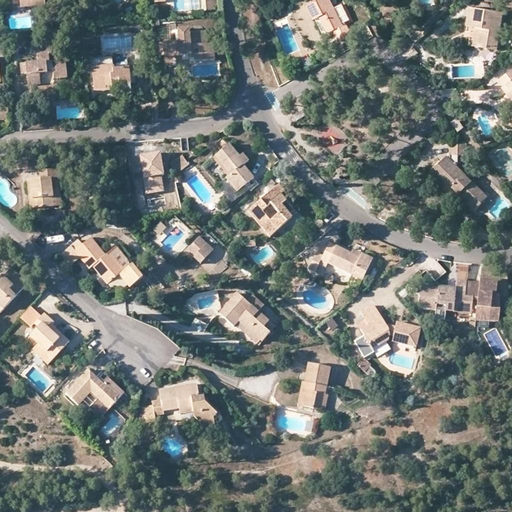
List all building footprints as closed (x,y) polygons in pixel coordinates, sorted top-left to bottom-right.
[(45,0),(12,0),(13,5),(20,4),(21,9),(46,8),(45,0)] [(320,17),(327,33),(334,29),(343,25),(330,0),(318,0),(307,6),(314,20),(316,19),(320,17)] [(473,46),(497,49),(504,13),(470,7),(467,26),(476,27),(474,37),(473,46)] [(274,29),(289,23),(286,17),(272,25),(274,29)] [(320,17),(316,19),(325,38),(329,36),(327,33),(320,17)] [(345,24),(343,25),(334,29),(339,41),(350,35),(345,24)] [(201,45),(200,32),(189,33),(189,29),(178,30),(179,43),(165,43),(165,57),(175,56),(183,56),(191,55),(192,60),(192,62),(215,60),(214,44),(205,44),(201,45)] [(165,57),(165,43),(157,44),(158,57),(165,57)] [(28,81),(40,80),(39,73),(54,72),(54,79),(67,78),(65,61),(50,62),(49,55),(52,54),(51,44),(32,45),(32,55),(37,55),(37,63),(26,64),(27,74),(28,81)] [(175,60),(175,56),(165,57),(166,66),(177,66),(176,60),(175,60)] [(305,70),(313,67),(311,60),(303,63),(305,70)] [(153,74),(151,61),(144,62),(145,74),(153,74)] [(112,87),(113,90),(120,90),(119,85),(131,84),(130,68),(113,69),(113,66),(92,68),(95,89),(112,87)] [(511,70),(498,81),(503,88),(509,94),(511,92),(511,93),(511,70)] [(303,110),(293,116),(295,119),(297,122),(306,116),(303,110)] [(464,128),(457,118),(452,122),(459,132),(464,128)] [(481,202),(487,196),(457,165),(458,155),(466,156),(466,145),(450,144),(450,159),(447,156),(432,172),(442,181),(450,191),(453,188),(475,210),(482,203),(481,202)] [(230,175),(227,177),(226,178),(237,192),(254,178),(243,165),(248,161),(243,154),(240,157),(229,145),(215,156),(230,175)] [(230,175),(215,156),(212,159),(227,177),(230,175)] [(188,166),(180,157),(170,166),(178,174),(188,166)] [(25,168),(37,166),(36,159),(15,161),(15,168),(25,168)] [(37,208),(54,207),(51,182),(59,181),(57,169),(37,171),(38,179),(27,181),(29,193),(38,192),(38,197),(36,197),(37,208)] [(51,182),(54,207),(61,206),(59,181),(51,182)] [(290,216),(295,211),(281,194),(284,191),(279,185),(248,211),(270,237),(291,218),(290,216)] [(38,192),(29,193),(31,208),(37,208),(36,197),(38,197),(38,192)] [(213,250),(200,237),(193,244),(200,252),(195,256),(194,258),(200,264),(213,250)] [(132,265),(124,271),(109,253),(106,256),(91,238),(82,245),(76,251),(82,258),(90,269),(94,266),(108,283),(119,275),(130,288),(143,278),(132,265)] [(254,239),(244,240),(244,247),(254,247),(254,239)] [(82,245),(78,241),(61,255),(71,267),(82,258),(76,251),(82,245)] [(354,271),(365,276),(373,259),(362,253),(361,258),(351,254),(329,243),(323,256),(316,253),(308,270),(315,273),(318,266),(321,261),(328,264),(352,275),(354,271)] [(200,252),(193,244),(188,249),(195,256),(200,252)] [(132,265),(117,246),(109,253),(124,271),(132,265)] [(361,258),(362,253),(353,249),(351,254),(361,258)] [(0,312),(28,283),(12,269),(4,278),(3,276),(0,279),(0,312)] [(352,275),(363,280),(365,276),(354,271),(352,275)] [(446,311),(472,314),(473,300),(478,301),(478,307),(477,307),(475,322),(500,325),(501,309),(492,309),(493,294),(497,294),(498,279),(481,278),(480,282),(456,280),(456,288),(421,285),(414,291),(420,296),(419,303),(425,310),(436,311),(437,305),(446,306),(446,311)] [(239,322),(259,340),(262,342),(275,327),(257,311),(263,305),(252,296),(247,302),(237,293),(220,313),(235,327),(236,325),(239,322)] [(392,341),(416,346),(421,328),(396,322),(395,326),(394,330),(388,329),(385,324),(373,305),(361,313),(373,331),(364,337),(372,351),(388,340),(389,336),(393,337),(392,341)] [(437,305),(436,311),(436,316),(445,317),(446,311),(446,306),(437,305)] [(41,318),(30,308),(20,317),(31,328),(41,318)] [(55,359),(67,345),(53,332),(49,328),(54,323),(45,314),(35,324),(39,328),(30,337),(39,344),(55,359)] [(239,322),(236,325),(257,343),(259,340),(239,322)] [(53,332),(67,345),(70,342),(56,329),(53,332)] [(55,359),(39,344),(34,350),(49,365),(55,359)] [(356,367),(363,373),(368,367),(361,361),(356,367)] [(302,406),(313,408),(314,404),(320,405),(323,395),(324,396),(330,368),(308,364),(304,383),(309,384),(307,391),(305,390),(302,406)] [(106,388),(102,384),(89,371),(67,394),(79,406),(92,393),(99,400),(109,410),(122,397),(109,385),(106,388)] [(109,385),(122,397),(125,394),(108,378),(102,384),(106,388),(109,385)] [(309,384),(304,383),(302,382),(297,405),(302,406),(305,390),(307,391),(309,384)] [(194,416),(205,426),(213,416),(217,412),(199,396),(197,385),(161,390),(162,401),(164,411),(179,408),(193,406),(193,411),(194,416)] [(314,404),(313,408),(325,411),(328,396),(324,396),(323,395),(320,405),(314,404)] [(91,407),(97,402),(92,396),(86,401),(91,407)] [(109,410),(99,400),(91,409),(101,418),(109,410)] [(164,411),(162,401),(153,402),(153,406),(154,406),(156,415),(164,414),(164,411)] [(154,406),(153,406),(145,407),(148,424),(152,423),(152,422),(157,421),(156,415),(154,406)] [(213,416),(205,426),(214,425),(213,416)] [(152,422),(152,423),(154,436),(161,435),(159,421),(157,421),(152,422)]
